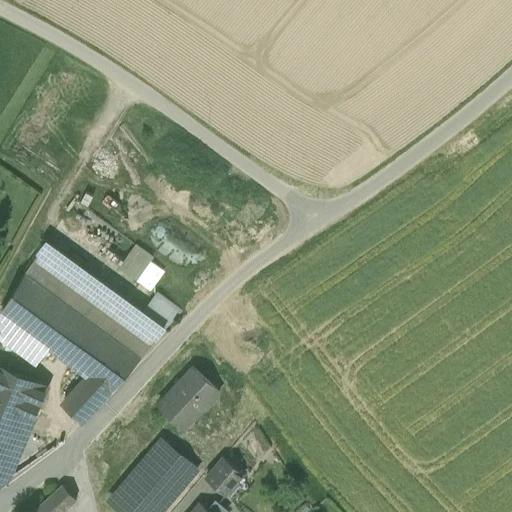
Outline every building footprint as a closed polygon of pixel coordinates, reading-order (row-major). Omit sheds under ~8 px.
[(89,375),(111,390),(180,313),(157,296),(144,313),(47,242),(3,310),(0,331),(0,338),(34,363),(47,344),(89,375)] [(152,288),(167,265),(132,242),(117,265),(152,288)] [(3,414),(27,425),(44,385),(19,374),(0,366),(0,404),(5,407),(3,414)] [(194,366),(162,402),(190,426),(221,390),(194,366)] [(111,390),(89,375),(63,403),(82,420),(111,390)] [(0,481),(3,483),(27,425),(3,414),(5,407),(0,404),(0,481)] [(118,500),(132,511),(157,511),(193,470),(163,446),(118,500)] [(207,477),(226,494),(243,474),(224,456),(207,477)] [(61,511),(76,499),(63,484),(36,509),(38,511),(61,511)] [(192,511),(213,511),(201,502),(192,511)]
